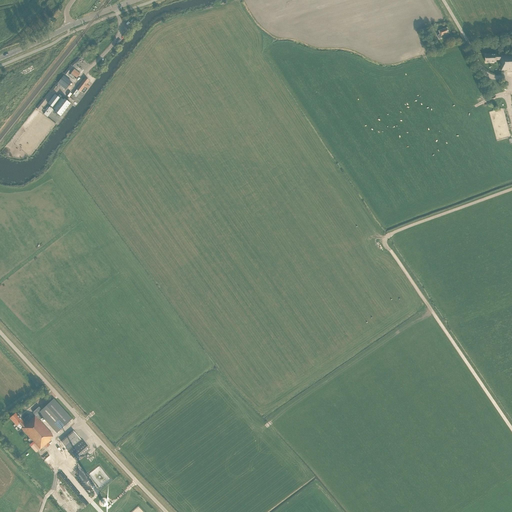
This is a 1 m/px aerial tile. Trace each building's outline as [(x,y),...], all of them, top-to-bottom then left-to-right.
[(445,35),(449,33),(447,28),(438,31),(440,34),(437,35),(439,38),(446,36),(445,35)] [(511,71),(511,53),(500,54),(500,55),(496,55),(496,54),(485,55),(486,63),(496,62),(496,60),(500,60),(501,71),(507,70),(507,72),(511,71)] [(74,69),(71,73),(77,78),(80,73),(74,69)] [(92,83),(98,74),(95,72),(89,81),(92,83)] [(72,81),(65,76),(58,85),(63,89),(67,84),(69,85),(72,81)] [(87,88),(88,86),(86,84),(89,81),(85,78),(77,89),(80,92),(84,86),(87,88)] [(61,99),(54,94),(47,103),(53,108),(61,99)] [(35,416),(32,419),(28,415),(23,419),(24,420),(22,422),(22,421),(15,413),(10,418),(17,425),(19,423),(22,427),(21,428),(35,443),(30,446),(36,452),(40,449),(51,440),(50,439),(54,435),(39,420),(42,417),(57,433),(72,419),(54,399),(36,416),(35,416)] [(0,496),(6,503),(2,507),(6,511),(41,511),(67,489),(50,470),(43,469),(16,493),(0,475),(0,460),(19,443),(9,432),(5,436),(5,435),(0,439),(0,496)] [(68,451),(81,440),(77,435),(69,442),(66,438),(61,442),(68,451)] [(81,440),(68,451),(76,462),(90,450),(81,440)] [(60,501),(68,509),(67,510),(68,511),(72,511),(75,509),(64,498),(60,501)]
